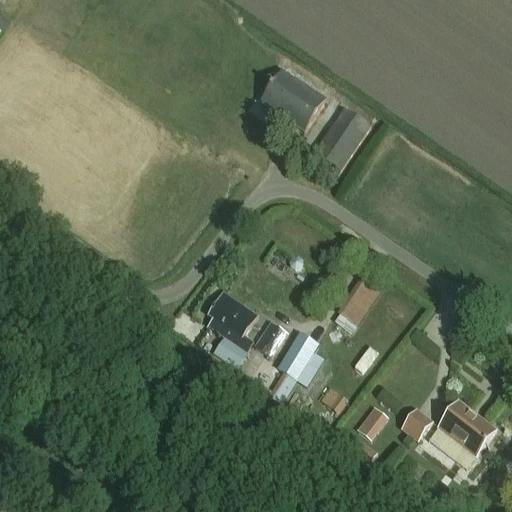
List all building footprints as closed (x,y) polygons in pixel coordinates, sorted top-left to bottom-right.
[(284,74),(263,106),(306,135),(317,118),(336,130),(313,163),(339,181),(372,132),(347,114),(346,116),(327,103),(284,74)] [(343,320),(363,330),(383,291),(363,280),(343,320)] [(226,297),(211,319),(216,323),(211,330),(248,356),(255,346),(245,339),(259,320),(226,297)] [(288,337),(274,328),(257,352),(271,362),(288,337)] [(376,350),(362,371),(369,376),(383,355),(376,350)] [(325,402),(342,413),(351,402),(334,390),(325,402)] [(460,405),(440,431),(478,460),(498,434),(460,405)] [(377,412),(360,435),(373,446),(391,423),(377,412)] [(437,427),(420,414),(404,434),(421,448),(437,427)] [(380,458),(360,443),(351,455),(371,470),(380,458)]
